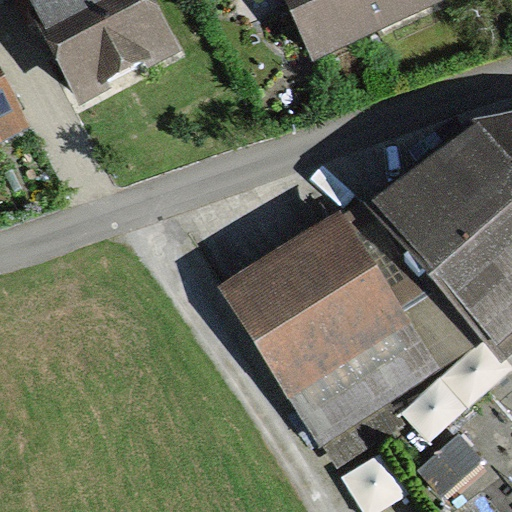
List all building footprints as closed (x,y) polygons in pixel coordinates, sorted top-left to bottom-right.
[(14,0),(27,26),(39,20),(81,103),(180,53),(153,0),(14,0)] [(292,0),(318,54),(430,0),(292,0)] [(0,134),(26,122),(0,70),(0,134)] [(478,124),(368,198),(503,362),(511,353),(511,112),(474,118),(478,124)] [(339,212),(221,283),(320,446),(326,443),(342,470),(409,427),(393,399),(442,368),(404,308),(433,289),(371,206),(346,221),(339,212)] [(460,432),(421,467),(443,492),(483,457),(460,432)]
